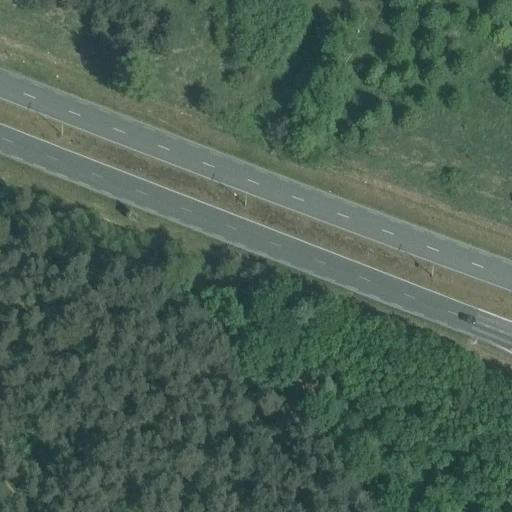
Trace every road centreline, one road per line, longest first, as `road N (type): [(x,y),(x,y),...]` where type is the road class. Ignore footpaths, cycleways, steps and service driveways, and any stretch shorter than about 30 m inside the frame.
road 1 (primary): [(0,135),(511,334)]
road 2 (primary): [(511,273),(0,79)]
